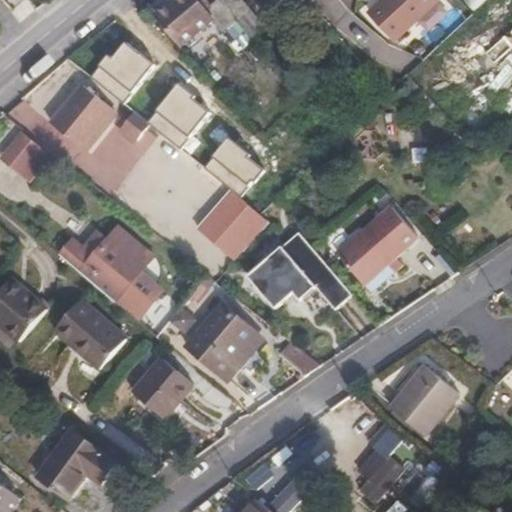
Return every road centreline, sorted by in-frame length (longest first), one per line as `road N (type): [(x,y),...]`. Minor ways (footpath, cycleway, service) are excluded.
road 1 (residential): [(147,511),(511,256)]
road 2 (unknown): [(261,430),(166,347)]
